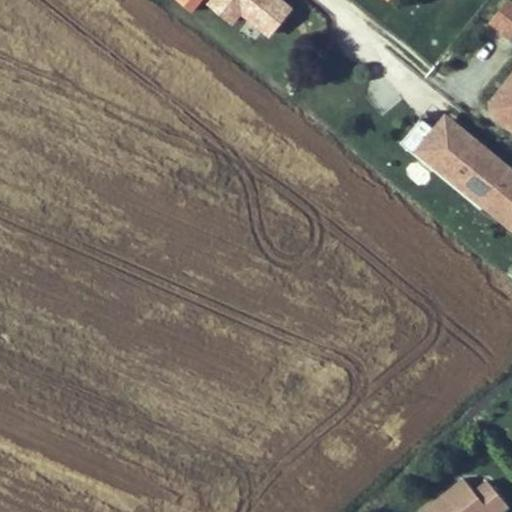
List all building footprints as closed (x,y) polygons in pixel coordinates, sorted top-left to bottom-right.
[(177,0),(191,11),(200,0),(177,0)] [(282,0),(211,0),(209,2),(232,21),(241,11),(269,33),(291,7),(282,0)] [(511,41),(511,4),(504,0),(488,29),(511,41)] [(511,75),(491,101),(491,112),(511,128),(511,75)] [(473,137),(446,114),(441,120),(468,143),(473,137)] [(511,169),(473,137),(468,143),(441,120),(434,129),(421,118),(401,143),(414,154),(417,150),(446,174),(451,168),(489,199),(484,205),(511,228),(511,169)] [(489,199),(451,168),(446,174),(417,150),(414,154),(481,208),(489,199)] [(464,478),(422,511),(483,511),(488,508),(490,511),(500,511),(509,505),(488,480),(475,491),(464,478)]
